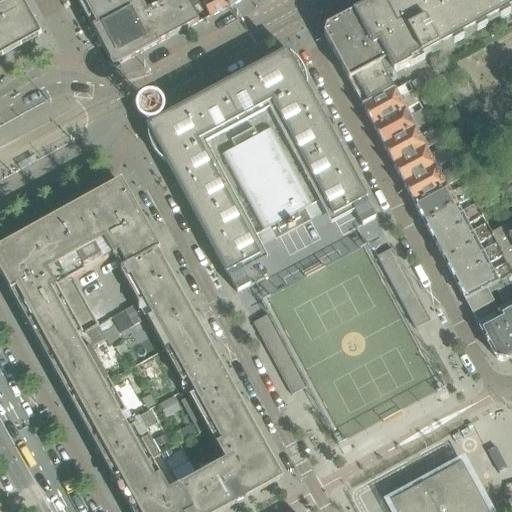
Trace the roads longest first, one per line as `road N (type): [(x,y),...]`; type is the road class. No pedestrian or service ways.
road 1 (residential): [(106,102),(332,511)]
road 2 (residential): [(288,12),(493,394),(511,384)]
road 3 (residential): [(106,102),(288,12)]
road 4 (residential): [(0,196),(87,146),(106,102)]
